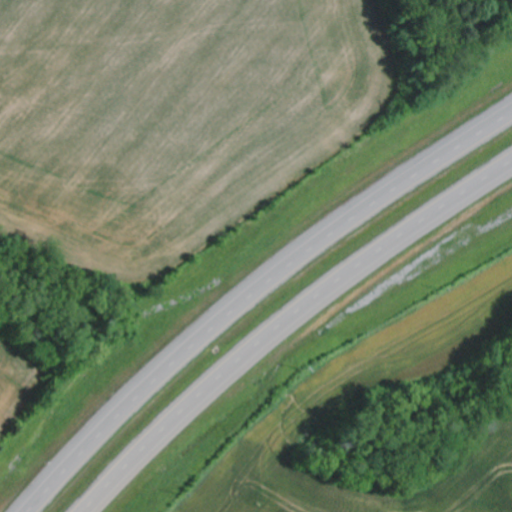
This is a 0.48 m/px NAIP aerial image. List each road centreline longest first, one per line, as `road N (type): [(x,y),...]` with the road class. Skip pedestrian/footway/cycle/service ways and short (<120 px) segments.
road 1 (trunk): [(511,110),(245,298),(123,408),(26,511)]
road 2 (trunk): [(89,511),(284,329),(511,166)]
